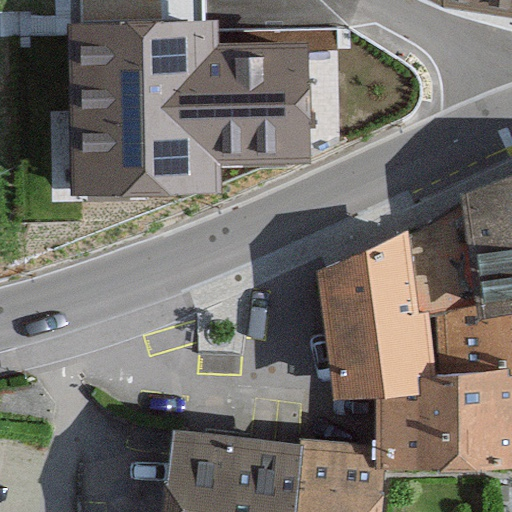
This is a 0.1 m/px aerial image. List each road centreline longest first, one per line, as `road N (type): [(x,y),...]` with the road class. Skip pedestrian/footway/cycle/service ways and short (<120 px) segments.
road 1 (secondary): [(0,323),(162,275),(511,125)]
road 2 (residential): [(511,79),(485,55),(379,0)]
